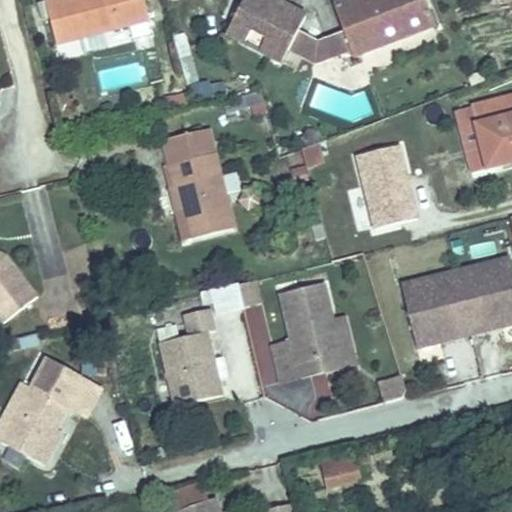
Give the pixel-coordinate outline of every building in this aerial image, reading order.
[(149,0),(58,0),(51,2),(62,45),(155,21),(149,0)] [(296,28),(303,14),(272,0),(245,0),(228,38),(281,61),(288,47),(296,28)] [(425,0),(356,0),(341,6),(349,24),(357,42),(363,58),(437,28),(425,0)] [(357,42),(349,24),(316,37),(296,28),(288,47),(316,59),(357,42)] [(245,93),(247,118),(264,116),(262,92),(245,93)] [(511,111),(476,121),(489,168),(511,162),(511,111)] [(321,147),(287,154),(293,183),(310,180),(307,168),(325,164),(321,147)] [(399,147),(358,158),(376,229),(417,219),(399,147)] [(166,174),(170,191),(178,189),(186,220),(193,245),(231,237),(211,163),(166,174)] [(178,189),(170,191),(160,194),(168,225),(186,220),(178,189)] [(0,332),(33,307),(2,267),(0,265),(0,332)] [(397,293),(414,357),(442,349),(441,344),(450,342),(452,347),(484,338),(483,333),(494,331),(495,336),(511,331),(511,284),(507,265),(397,293)] [(249,290),(231,294),(236,316),(255,312),(249,290)] [(278,393),(299,387),(295,372),(334,361),(327,329),(316,290),(274,301),(287,350),(267,355),(278,393)] [(231,294),(213,299),(218,321),(236,316),(231,294)] [(295,372),(299,387),(356,373),(343,325),(327,329),(334,361),(295,372)] [(198,338),(148,352),(166,419),(215,404),(198,338)] [(47,363),(0,447),(0,449),(41,473),(49,458),(41,452),(80,382),(47,363)] [(324,488),(374,482),(370,452),(320,459),(324,488)]
